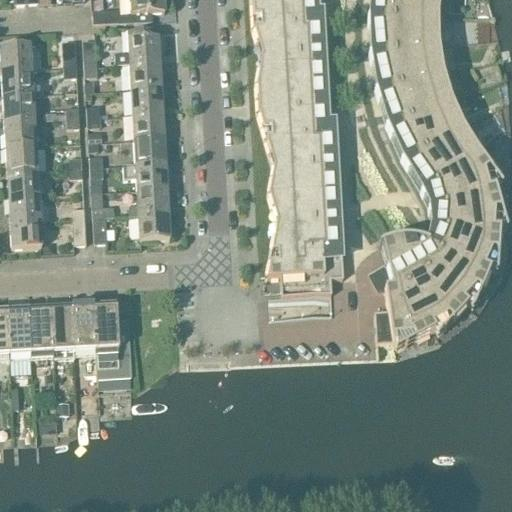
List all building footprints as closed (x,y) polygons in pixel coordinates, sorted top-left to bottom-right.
[(24,0),(12,0),(13,10),(25,9),(24,0)] [(36,0),(24,0),(25,9),(37,9),(36,0)] [(163,17),(161,0),(128,0),(130,19),(163,18),(163,17)] [(386,318),(373,318),(375,350),(391,349),(391,350),(393,350),(394,355),(394,356),(394,357),(433,337),(435,342),(436,343),(466,311),(470,315),(470,316),(471,316),(488,276),(494,279),(495,279),(498,236),(504,236),(505,236),(493,194),(499,193),(500,192),(479,162),(474,155),(460,132),(449,106),(441,79),(436,51),(436,22),(438,0),(250,0),(252,33),(260,61),(255,89),(257,115),(272,171),(268,199),(275,226),(266,282),(266,283),(279,283),(280,303),(330,301),(329,285),(341,285),(333,127),(327,127),(321,16),(316,16),(315,2),(315,0),(369,0),(368,20),(369,57),(374,94),(385,130),(400,164),(419,196),(428,213),(430,232),(426,249),(422,248),(418,246),(414,246),(409,245),(406,245),(401,245),(395,245),(390,246),(385,248),(380,250),(377,251),(378,253),(381,251),(385,272),(372,280),(381,296),(382,296),(383,299),(383,298),(386,318)] [(118,29),(117,16),(91,18),(92,31),(118,29)] [(128,57),(114,58),(115,71),(128,71),(158,69),(156,43),(155,43),(155,34),(126,35),(128,57)] [(82,47),(83,73),(96,72),(94,46),(82,47)] [(62,74),(75,74),(74,48),(61,48),(62,74)] [(0,52),(0,78),(30,76),(28,50),(0,52)] [(128,71),(129,96),(159,94),(158,69),(128,71)] [(96,82),(96,72),(83,73),(84,83),(96,82)] [(76,84),(75,74),(62,74),(63,84),(76,84)] [(0,78),(0,82),(1,103),(31,102),(30,76),(0,78)] [(91,87),(83,87),(84,98),(90,98),(92,98),(91,87)] [(161,119),(159,94),(129,96),(130,121),(161,119)] [(1,103),(3,128),(33,127),(31,102),(1,103)] [(98,112),(85,113),(85,123),(99,122),(98,112)] [(77,113),(64,114),(65,124),(78,124),(77,113)] [(130,121),(132,146),(162,144),(161,119),(130,121)] [(99,122),(85,123),(86,133),(99,133),(99,122)] [(78,124),(65,124),(65,135),(79,134),(78,124)] [(3,128),(4,153),(34,152),(33,127),(3,128)] [(102,137),(86,138),(87,144),(87,148),(98,148),(103,147),(102,137)] [(162,144),(132,146),(133,171),(163,169),(162,144)] [(93,148),(87,148),(87,158),(99,157),(98,148),(93,148)] [(36,177),(34,152),(4,153),(6,179),(36,177)] [(76,161),(75,152),(65,152),(66,161),(76,161)] [(101,163),(88,163),(88,174),(101,173),(101,163)] [(80,164),(67,164),(68,175),(81,174),(80,164)] [(133,171),(122,171),(122,185),(134,185),(135,198),(165,196),(163,169),(133,171)] [(101,173),(88,174),(89,184),(102,183),(101,173)] [(81,174),(68,175),(68,185),(81,184),(81,174)] [(6,179),(7,203),(37,202),(36,177),(6,179)] [(136,211),(128,212),(128,223),(136,222),(166,220),(165,196),(135,198),(136,211)] [(39,227),(37,202),(7,203),(9,229),(39,227)] [(112,212),(91,214),(91,224),(104,223),(112,223),(112,212)] [(70,215),(71,225),(84,224),(83,214),(70,215)] [(166,220),(136,222),(138,247),(168,245),(166,220)] [(104,223),(91,224),(93,250),(106,249),(104,223)] [(85,250),(84,224),(71,225),(72,251),(85,250)] [(40,252),(39,227),(9,229),(10,254),(40,252)] [(117,245),(106,245),(106,249),(106,255),(117,255),(117,245)] [(51,257),(51,248),(42,249),(42,257),(51,257)] [(114,309),(92,310),(92,316),(94,357),(94,362),(96,385),(129,383),(127,354),(125,329),(115,330),(115,322),(114,315),(114,309)] [(92,310),(70,312),(71,317),(73,358),(94,357),(92,316),(92,310)] [(70,312),(49,313),(49,318),(52,364),(73,363),(73,358),(71,317),(70,312)] [(49,313),(27,314),(27,319),(29,365),(35,365),(46,365),(52,364),(49,318),(49,313)] [(27,314),(5,315),(5,321),(8,361),(8,366),(9,366),(10,381),(30,380),(29,365),(27,319),(27,314)] [(16,392),(10,392),(11,415),(18,414),(16,392)] [(66,407),(55,408),(56,420),(67,420),(66,407)]
